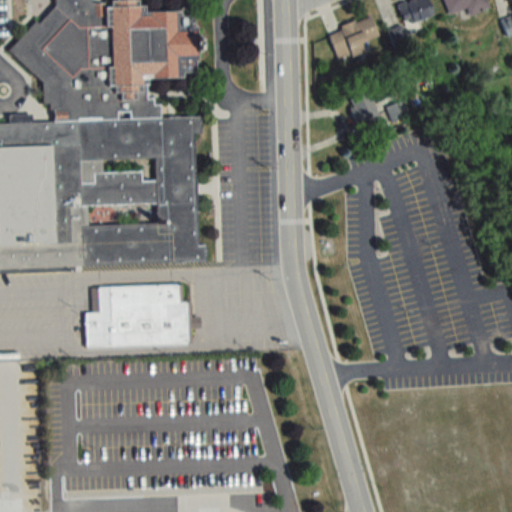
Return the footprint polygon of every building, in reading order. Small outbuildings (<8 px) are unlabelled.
[(0,267),(204,265),(204,249),(195,241),(194,135),(199,132),(199,117),(159,118),(159,108),(146,95),(145,77),(195,76),(194,18),(182,18),(179,12),(148,12),(135,0),(53,0),(53,4),(7,50),(31,74),(52,118),(7,118),(1,125),(0,124),(0,267)] [(405,27),(434,16),(427,0),(408,0),(396,5),(405,27)] [(487,9),(484,0),(443,0),(449,20),(487,9)] [(511,35),(511,15),(501,20),(508,37),(511,35)] [(337,61),(369,50),(366,41),(378,38),(371,17),(327,31),(337,61)] [(369,90),(347,97),(356,123),(378,116),(369,90)] [(385,108),(392,124),(408,116),(401,100),(385,108)] [(84,347),(187,346),(187,303),(178,303),(178,286),(91,287),(91,313),(84,313),(84,347)]
